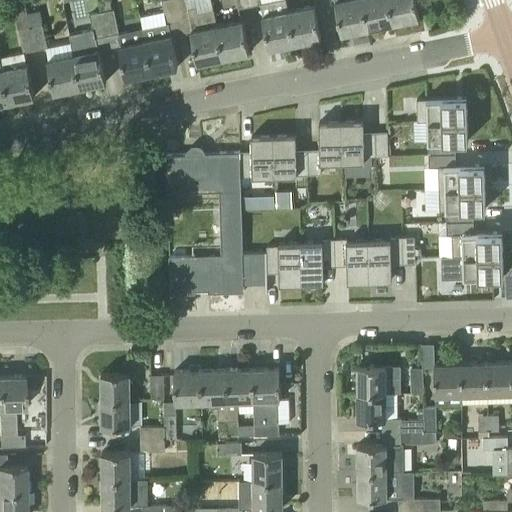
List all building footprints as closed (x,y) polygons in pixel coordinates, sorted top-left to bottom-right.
[(35,49),(27,13),(24,0),(23,0),(8,3),(10,18),(15,17),(23,51),(35,49)] [(112,8),(110,0),(108,0),(101,1),(103,10),(112,8)] [(161,0),(166,22),(142,27),(152,72),(178,67),(171,34),(181,32),(174,0),(161,0)] [(224,58),(217,25),(213,8),(197,11),(195,6),(188,7),(186,0),(174,0),(181,32),(191,30),(198,63),(224,58)] [(286,0),(268,0),(262,1),(262,3),(260,4),(262,15),(263,15),(269,48),(295,43),(288,10),(286,0)] [(369,28),(362,0),(340,0),(335,1),(342,33),(369,28)] [(362,0),(369,28),(394,23),(389,0),(362,0)] [(389,0),(394,23),(420,17),(416,0),(389,0)] [(321,38),(314,4),(288,10),(295,43),(321,38)] [(126,77),(152,72),(142,27),(118,32),(113,8),(101,10),(107,35),(108,35),(117,33),(126,77)] [(27,13),(35,49),(47,47),(39,10),(27,13)] [(71,41),(73,54),(48,59),(54,92),(106,82),(100,48),(99,44),(109,42),(108,35),(107,35),(101,10),(89,13),(94,37),(71,41)] [(243,19),(217,25),(224,58),(250,52),(243,19)] [(0,103),(9,101),(2,69),(0,60),(0,103)] [(28,63),(2,69),(9,101),(35,96),(28,63)] [(428,120),(468,119),(467,97),(427,98),(428,120)] [(429,154),(453,153),(453,141),(469,141),(468,119),(428,120),(429,154)] [(343,161),(342,120),(320,121),(320,149),(308,149),(309,173),(322,173),(321,161),(343,161)] [(377,156),(376,132),(364,132),(364,120),(342,120),(343,161),(365,160),(365,156),(377,156)] [(389,155),(388,132),(376,132),(377,156),(389,155)] [(309,173),(308,149),(296,150),(296,133),(274,134),(275,174),(309,173)] [(275,174),(274,134),(252,135),(252,151),(240,151),(241,175),(275,174)] [(266,281),(265,250),(243,251),(242,205),(241,175),(240,151),(240,150),(239,150),(239,151),(206,152),(205,150),(204,149),(204,148),(202,146),(201,146),(199,145),(197,144),(195,144),(194,145),(192,145),(191,146),(189,147),(188,148),(187,149),(186,151),(186,153),(168,153),(167,152),(166,152),(167,192),(220,191),(222,254),(169,255),(171,295),(172,295),(172,293),(196,293),(196,290),(209,290),(209,292),(245,291),(244,282),(266,281)] [(453,153),(429,154),(429,166),(445,166),(446,187),(486,186),(485,164),(454,165),(453,153)] [(447,221),(471,221),(471,209),(486,208),(486,186),(446,187),(447,221)] [(471,233),(471,221),(447,221),(447,234),(463,233),(463,255),(503,254),(503,232),(471,233)] [(404,232),(415,232),(415,222),(404,222),(404,232)] [(415,235),(403,236),(404,262),(416,262),(415,235)] [(404,262),(403,236),(391,236),(391,239),(369,240),(370,280),(392,279),(392,263),(404,262)] [(370,280),(369,240),(348,240),(347,237),(335,238),(336,264),(348,264),(348,280),(370,280)] [(336,264),(335,238),(323,238),(323,241),(301,242),(302,282),(324,281),(324,265),(336,264)] [(302,282),(301,242),(279,242),(279,244),(267,245),(268,271),(280,271),(280,282),(302,282)] [(503,254),(463,255),(464,277),(504,276),(503,254)] [(488,393),(511,391),(511,360),(487,361),(488,393)] [(462,393),(488,393),(487,361),(461,362),(462,393)] [(436,394),(462,393),(461,362),(435,363),(436,394)] [(358,365),(358,391),(387,391),(401,391),(401,385),(400,364),(358,365)] [(281,399),(280,382),(280,367),(253,368),(253,400),(254,435),(279,434),(278,422),(277,422),(276,399),(281,399)] [(411,391),(423,391),(423,367),(411,367),(411,391)] [(226,369),(228,400),(229,435),(239,435),(238,400),(253,400),(253,368),(226,369)] [(175,402),(202,401),(201,369),(174,370),(175,402)] [(229,435),(228,400),(226,369),(201,369),(202,401),(217,401),(218,436),(229,435)] [(102,372),(102,399),(130,399),(130,372),(102,372)] [(164,398),(164,374),(151,374),(152,398),(164,398)] [(25,375),(0,375),(0,406),(0,407),(1,447),(25,446),(25,434),(17,434),(16,407),(26,406),(25,375)] [(387,391),(358,391),(358,418),(387,418),(387,391)] [(131,426),(130,399),(102,399),(102,426),(131,426)] [(425,430),(437,430),(437,406),(425,406),(425,418),(425,430)] [(490,430),(489,414),(479,414),(479,430),(490,430)] [(500,414),(489,414),(490,430),(500,430),(500,414)] [(398,431),(425,430),(425,418),(397,419),(398,431)] [(165,425),(164,425),(140,425),(141,438),(165,438),(165,425)] [(398,431),(398,442),(437,442),(437,430),(425,430),(398,431)] [(483,448),(507,447),(508,447),(508,446),(507,436),(490,436),(483,436),(483,448)] [(450,448),(450,467),(458,467),(458,448),(458,437),(450,437),(450,448)] [(165,438),(141,438),(141,450),(165,450),(165,438)] [(165,438),(165,450),(165,455),(177,454),(177,438),(165,438)] [(217,442),(217,454),(241,453),(241,441),(217,442)] [(359,471),(387,471),(401,470),(401,443),(359,444),(359,471)] [(103,478),(131,477),(131,451),(102,451),(103,478)] [(6,452),(0,452),(0,491),(27,491),(26,464),(6,465),(6,452)] [(254,480),(283,480),(283,452),(254,452),(254,480)] [(398,497),(402,497),(401,470),(387,471),(359,471),(359,497),(398,497)] [(131,504),(131,477),(103,478),(103,505),(131,504)] [(283,480),(254,480),(255,508),(283,508),(283,480)] [(26,511),(27,491),(0,491),(0,511),(26,511)] [(398,497),(399,510),(423,510),(423,497),(414,497),(402,497),(398,497)] [(423,510),(433,509),(440,509),(440,497),(423,497),(423,510)] [(483,499),(483,511),(508,511),(508,499),(507,499),(483,499)]
